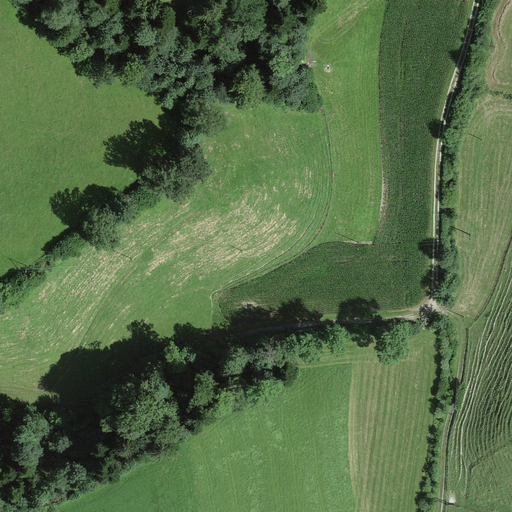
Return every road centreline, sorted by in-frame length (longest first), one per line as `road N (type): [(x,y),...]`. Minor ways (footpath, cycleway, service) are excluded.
road 1 (track): [(435,303),(436,169),(476,0)]
road 2 (track): [(435,303),(462,335),(439,511)]
road 3 (track): [(237,338),(422,317),(435,303)]
